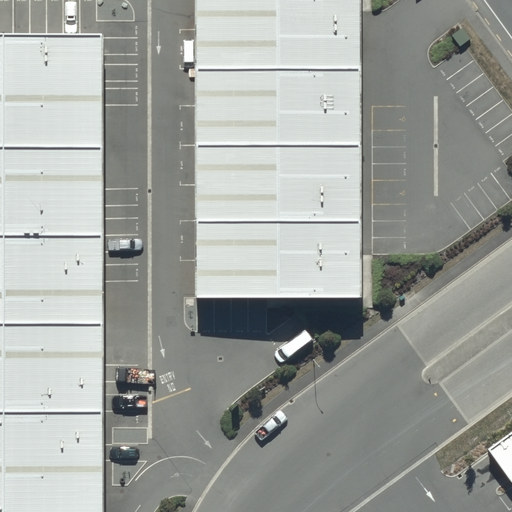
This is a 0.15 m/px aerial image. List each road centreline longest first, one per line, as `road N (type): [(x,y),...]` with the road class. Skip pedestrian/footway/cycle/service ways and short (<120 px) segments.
road 1 (unclassified): [(344,433),(407,351),(511,275)]
road 2 (unclassified): [(511,360),(449,404),(344,433)]
